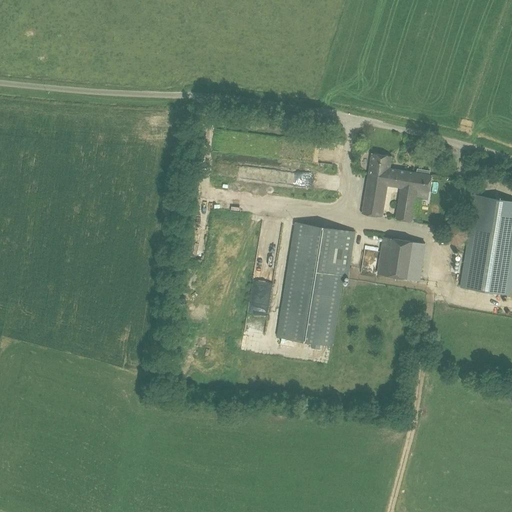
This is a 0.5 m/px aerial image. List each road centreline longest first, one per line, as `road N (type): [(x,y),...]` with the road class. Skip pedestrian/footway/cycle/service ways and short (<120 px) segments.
road 1 (unclassified): [(511,164),(467,145),(252,100),(0,91)]
road 2 (track): [(390,511),(415,415),(432,235),(343,215),(351,120)]
